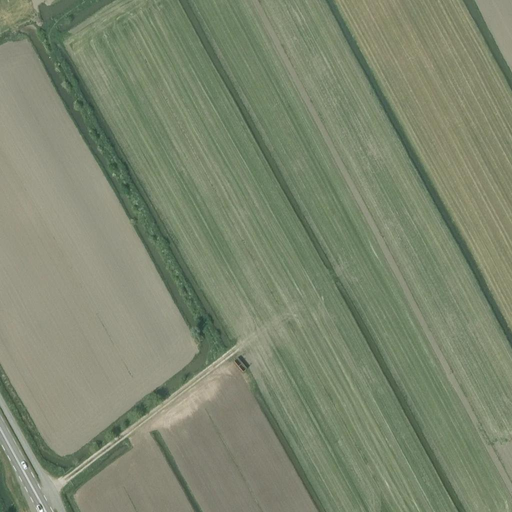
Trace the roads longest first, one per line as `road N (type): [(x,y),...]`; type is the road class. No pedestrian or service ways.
road 1 (track): [(87,0),(45,25),(222,359)]
road 2 (track): [(222,359),(50,491)]
road 3 (unclassified): [(61,511),(0,399)]
